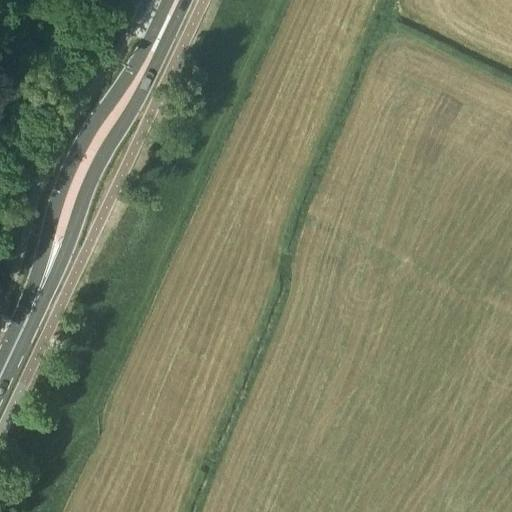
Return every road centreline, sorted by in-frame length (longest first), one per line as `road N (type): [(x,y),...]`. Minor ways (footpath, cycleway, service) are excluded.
road 1 (primary): [(151,57),(78,149),(52,212),(43,284)]
road 2 (primary): [(43,284),(132,111),(151,57)]
